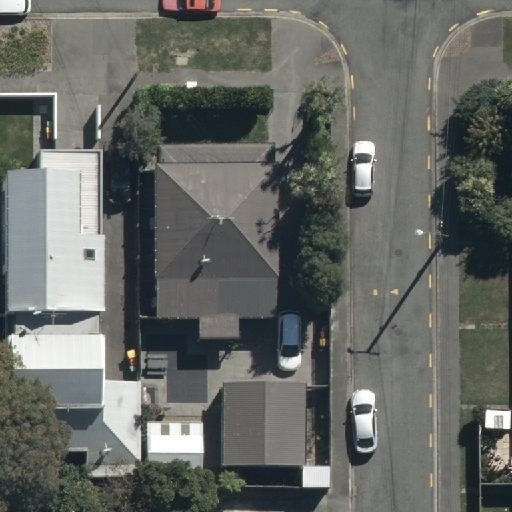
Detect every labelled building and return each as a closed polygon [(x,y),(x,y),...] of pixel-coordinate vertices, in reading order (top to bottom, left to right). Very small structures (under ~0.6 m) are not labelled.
[(268,321),(269,145),(153,145),(152,321),(193,321),(193,341),(233,341),(233,321),(268,321)] [(37,171),(0,170),(0,311),(92,312),(92,152),(37,152),(37,171)] [(137,477),(136,382),(93,382),(92,336),(0,336),(0,411),(34,412),(34,454),(81,453),(81,477),(137,477)] [(301,382),(219,381),(218,468),(298,469),(298,487),(327,487),(327,467),(300,467),(301,382)] [(197,424),(143,423),(143,472),(196,472),(197,424)]
